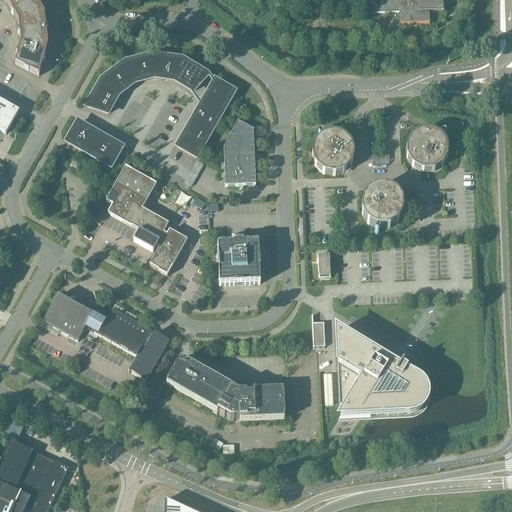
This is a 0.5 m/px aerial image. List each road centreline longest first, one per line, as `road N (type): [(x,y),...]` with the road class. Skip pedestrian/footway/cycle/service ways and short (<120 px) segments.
road 1 (unclassified): [(281,86),(289,291),(271,319),(193,328),(53,254)]
road 2 (unclassified): [(53,254),(17,224),(13,188),(103,24)]
road 3 (unclassified): [(281,86),(511,81)]
road 4 (unclassified): [(139,466),(0,392)]
